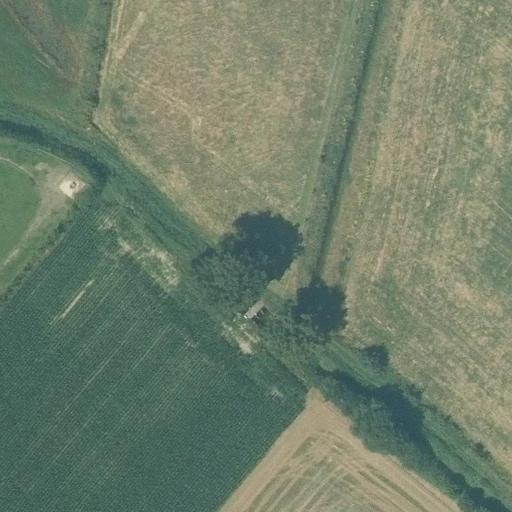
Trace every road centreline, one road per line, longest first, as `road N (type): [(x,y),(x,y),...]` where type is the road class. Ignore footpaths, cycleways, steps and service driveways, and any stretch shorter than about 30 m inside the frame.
road 1 (track): [(370,0),(296,318)]
road 2 (track): [(296,318),(511,501)]
road 3 (track): [(0,132),(85,169),(214,278)]
